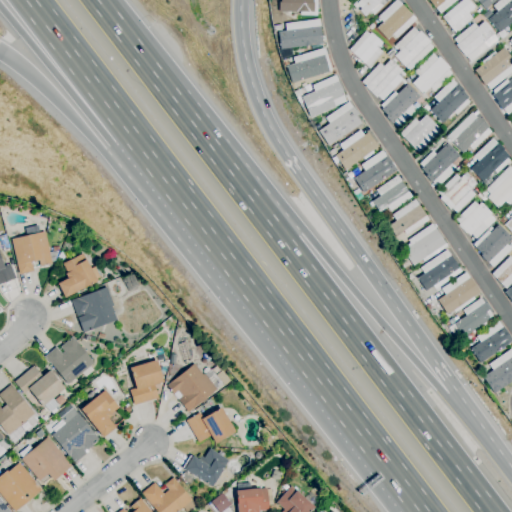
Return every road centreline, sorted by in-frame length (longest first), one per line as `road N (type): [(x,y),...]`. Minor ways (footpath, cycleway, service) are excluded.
road 1 (motorway): [(489,511),(263,217)]
road 2 (motorway): [(469,418),(297,173)]
road 3 (motorway): [(469,418),(304,231),(263,217)]
road 4 (motorway): [(250,290),(422,511)]
road 5 (motorway): [(0,7),(110,143),(156,164)]
road 6 (motorway): [(29,0),(156,164)]
road 7 (motorway): [(0,51),(101,150),(156,164)]
road 8 (motorway): [(297,173),(256,101),(239,0)]
road 9 (motorway): [(156,164),(250,290)]
road 10 (motorway): [(263,217),(171,96)]
road 11 (motorway): [(171,96),(98,0)]
